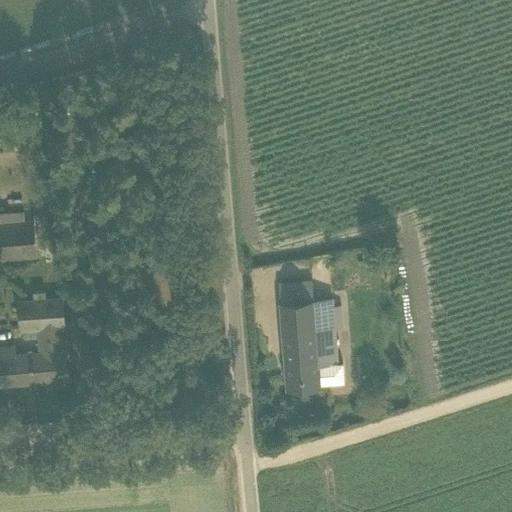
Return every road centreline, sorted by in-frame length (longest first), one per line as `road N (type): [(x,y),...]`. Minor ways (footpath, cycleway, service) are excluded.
road 1 (unclassified): [(251,511),(210,0)]
road 2 (track): [(247,471),(511,385)]
road 3 (track): [(244,435),(0,444)]
